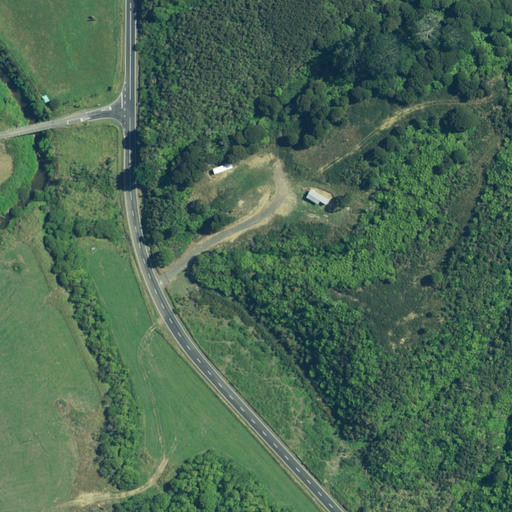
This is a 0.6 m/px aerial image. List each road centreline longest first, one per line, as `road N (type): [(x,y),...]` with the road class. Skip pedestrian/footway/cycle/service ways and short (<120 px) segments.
road 1 (tertiary): [(340,511),(196,352),(168,309),(132,208),(129,108)]
road 2 (unclassified): [(129,108),(0,136)]
